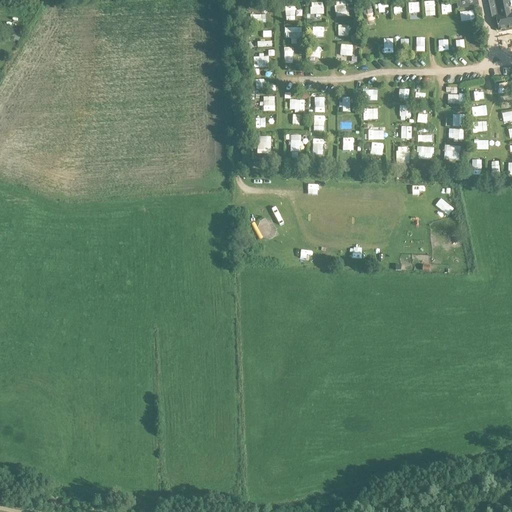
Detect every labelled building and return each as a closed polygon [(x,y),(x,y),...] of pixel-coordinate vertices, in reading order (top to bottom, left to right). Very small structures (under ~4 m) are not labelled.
[(375,0),(359,1),(360,23),(372,23),(375,17),(375,0)] [(391,0),(379,0),(375,0),(375,17),(387,21),(392,21),(391,0)] [(456,0),(458,10),(479,6),(477,0),(456,0)] [(511,0),(494,0),(498,16),(496,16),(499,31),(511,28),(511,0)] [(403,16),(403,2),(393,3),(393,17),(403,16)] [(416,2),(408,2),(408,17),(417,17),(416,2)] [(348,16),(346,3),(335,4),(337,18),(348,16)] [(435,17),(434,3),(424,4),(425,17),(435,17)] [(323,5),(310,6),(310,17),(323,16),(323,5)] [(450,15),(449,6),(441,7),(441,16),(450,15)] [(295,8),(285,8),(286,21),(295,20),(295,8)] [(475,22),(474,13),(460,15),(461,24),(475,22)] [(265,15),(251,15),(251,27),(265,27),(265,15)] [(372,23),(360,23),(360,24),(361,41),(372,40),(372,23)] [(360,24),(336,25),(336,44),(361,45),(361,41),(360,24)] [(301,30),(285,30),(285,36),(286,36),(286,41),(301,41),(301,30)] [(323,30),(311,30),(311,39),(322,39),(322,34),(323,34),(323,30)] [(475,30),(465,32),(467,43),(477,42),(475,30)] [(407,37),(399,37),(399,52),(407,52),(407,37)] [(462,39),(453,40),(454,53),(463,52),(462,39)] [(372,40),(361,41),(361,45),(361,62),(363,61),(364,60),(366,59),(367,58),(369,58),(370,58),(378,57),(378,46),(372,40)] [(423,42),(414,43),(414,53),(424,52),(423,42)] [(447,43),(438,44),(439,53),(448,52),(447,43)] [(352,48),(340,47),(339,58),(352,58),(352,48)] [(321,49),(311,49),(311,59),(321,59),(321,49)] [(294,61),(293,50),(285,50),(286,61),(294,61)] [(268,57),(254,57),(254,68),(268,68),(268,57)] [(265,91),(265,81),(256,82),(257,91),(265,91)] [(511,81),(494,83),(498,98),(511,95),(511,81)] [(362,89),(362,106),(385,106),(385,87),(374,86),(373,87),(371,87),(370,87),(362,89)] [(393,86),(393,105),(413,106),(413,87),(393,86)] [(413,87),(413,106),(415,108),(435,108),(436,88),(413,87)] [(445,88),(444,109),(466,109),(466,104),(467,88),(465,88),(445,88)] [(339,93),(338,116),(359,115),(359,106),(362,106),(362,89),(358,90),(355,91),(351,91),(339,93)] [(285,96),(285,100),(285,114),(307,115),(308,94),(285,93),(285,94),(285,95),(285,96)] [(308,94),(307,115),(329,116),(329,94),(308,94)] [(511,95),(498,98),(502,113),(511,111),(511,95)] [(274,103),(262,103),(262,113),(274,113),(274,103)] [(466,109),(466,120),(486,119),(485,103),(466,104),(466,109)] [(393,106),(393,125),(415,125),(415,108),(413,106),(393,105),(393,106)] [(359,115),(359,119),(362,119),(362,124),(385,124),(385,106),(362,106),(359,106),(359,115)] [(415,125),(415,127),(416,127),(435,128),(435,108),(415,108),(415,125)] [(444,109),(444,128),(466,130),(466,120),(466,109),(444,109)] [(511,111),(502,113),(506,129),(511,127),(511,111)] [(285,124),(285,134),(308,135),(308,120),(307,115),(285,114),(285,124)] [(329,116),(307,115),(308,120),(308,135),(308,138),(329,139),(329,116)] [(338,116),(338,137),(362,137),(362,124),(362,119),(359,119),(359,115),(338,116)] [(265,129),(264,118),(255,118),(255,129),(265,129)] [(466,130),(466,136),(486,136),(486,119),(466,120),(466,130)] [(362,137),(362,143),(385,143),(385,124),(362,124),(362,137)] [(415,125),(393,125),(393,144),(393,146),(414,146),(416,146),(416,127),(415,127),(415,125)] [(416,127),(416,146),(435,146),(435,128),(416,127)] [(444,128),(444,146),(466,147),(466,136),(466,130),(444,128)] [(466,147),(466,153),(467,153),(487,152),(486,136),(466,136),(466,147)] [(338,137),(338,175),(345,176),(362,176),(362,143),(362,137),(338,137)] [(301,149),(301,138),(290,139),(291,153),(300,153),(300,149),(301,149)] [(270,139),(257,139),(258,155),(270,155),(270,139)] [(324,156),(324,142),(313,142),(313,156),(324,156)] [(362,143),(362,176),(387,177),(387,162),(385,144),(385,143),(362,143)] [(414,146),(393,146),(394,162),(395,177),(413,178),(414,146)] [(414,146),(413,178),(434,179),(435,146),(416,146),(414,146)] [(444,146),(443,179),(466,179),(467,161),(467,153),(466,153),(466,147),(444,146)] [(486,160),(486,180),(497,180),(502,180),(501,159),(486,160)] [(263,236),(275,231),(268,216),(257,221),(263,236)]
